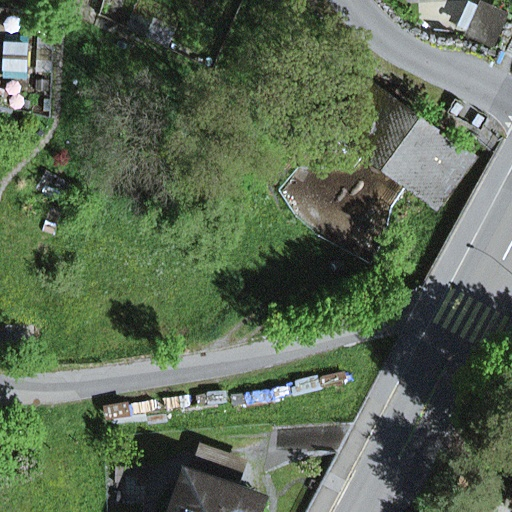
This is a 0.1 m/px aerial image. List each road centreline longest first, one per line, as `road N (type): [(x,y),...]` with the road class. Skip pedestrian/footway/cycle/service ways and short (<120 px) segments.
road 1 (primary): [(511,242),(370,511)]
road 2 (track): [(403,209),(204,368)]
road 3 (residential): [(204,368),(0,388)]
road 4 (residential): [(511,102),(410,57),(347,0)]
